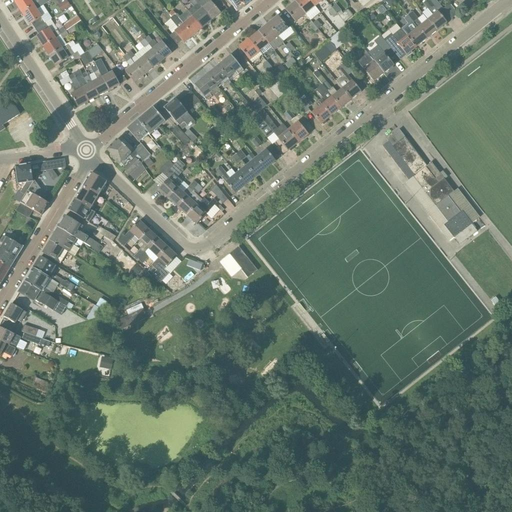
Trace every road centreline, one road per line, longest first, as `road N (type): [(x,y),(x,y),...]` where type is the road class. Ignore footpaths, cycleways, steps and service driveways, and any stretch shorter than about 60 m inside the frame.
road 1 (residential): [(207,246),(511,0)]
road 2 (residential): [(86,150),(270,0)]
road 3 (residential): [(0,310),(86,150)]
road 4 (residential): [(207,246),(188,248),(86,150)]
road 5 (residential): [(86,150),(0,16)]
